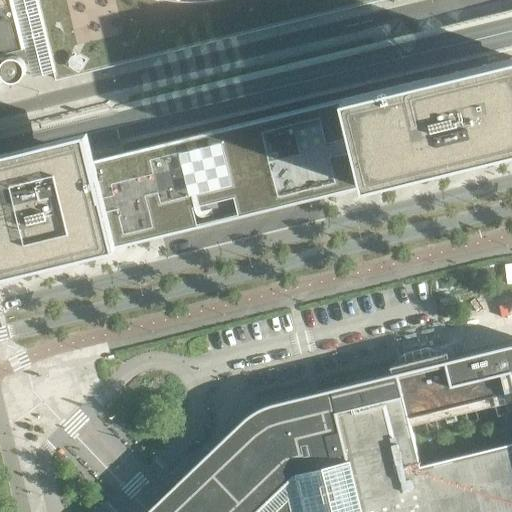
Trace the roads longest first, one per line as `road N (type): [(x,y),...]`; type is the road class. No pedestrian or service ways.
road 1 (secondary): [(511,184),(0,307)]
road 2 (secondary): [(0,334),(511,214)]
